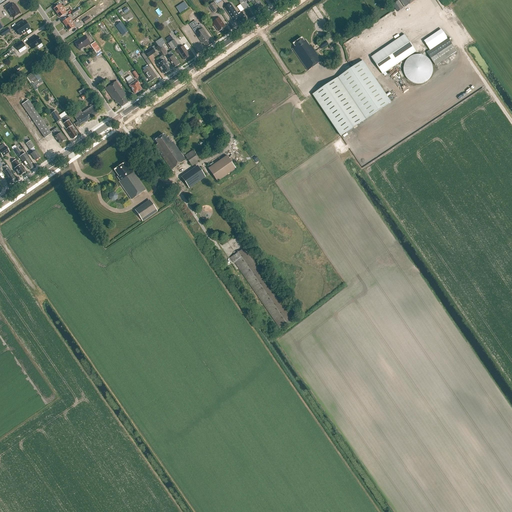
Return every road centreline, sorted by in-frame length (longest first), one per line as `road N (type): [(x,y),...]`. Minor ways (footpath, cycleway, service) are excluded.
road 1 (tertiary): [(114,120),(287,0)]
road 2 (track): [(430,0),(511,122)]
road 3 (unclassified): [(114,120),(33,0)]
road 4 (tertiary): [(0,199),(114,120)]
